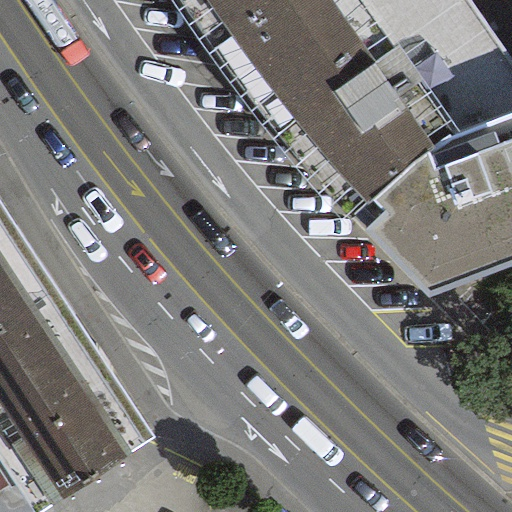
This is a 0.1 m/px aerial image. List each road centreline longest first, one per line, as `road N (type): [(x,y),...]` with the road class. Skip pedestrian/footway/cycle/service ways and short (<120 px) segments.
road 1 (primary): [(0,20),(81,149),(267,379),(409,511)]
road 2 (residential): [(90,0),(159,98),(302,269),(462,422),(511,451)]
